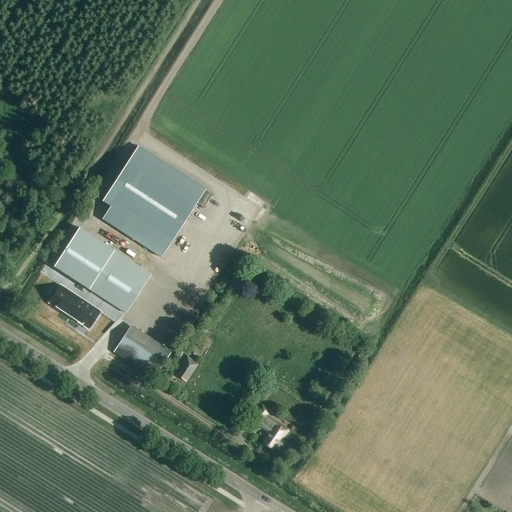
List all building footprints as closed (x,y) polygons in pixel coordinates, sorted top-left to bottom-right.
[(110,208),(102,220),(161,259),(197,204),(204,208),(213,194),(139,146),(130,160),(102,203),(110,208)] [(60,260),(55,267),(61,271),(71,278),(75,280),(86,288),(100,297),(112,304),(125,313),(150,275),(113,251),(100,242),(99,241),(80,229),(77,233),(69,246),(60,260)] [(60,283),(49,300),(88,326),(99,309),(60,283)] [(152,380),(171,351),(131,325),(112,353),(152,380)] [(199,345),(205,335),(198,330),(191,340),(199,345)] [(187,383),(199,365),(187,358),(175,376),(187,383)] [(160,377),(168,383),(180,369),(172,362),(160,377)] [(258,410),(251,420),(271,433),(264,443),(272,449),(273,447),(278,450),(284,442),(282,440),(289,430),(266,415),(258,410)] [(253,453),(265,439),(259,434),(254,439),(247,447),(253,453)]
